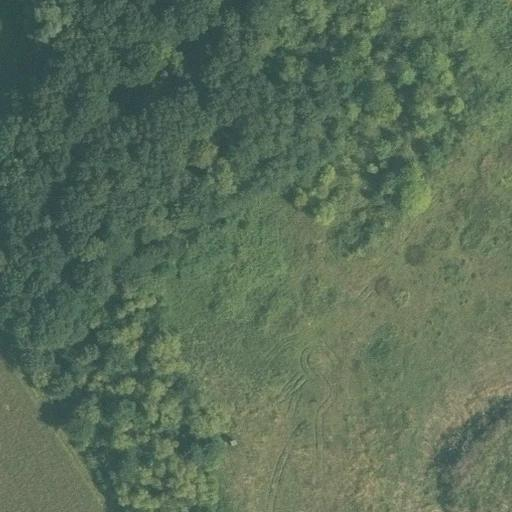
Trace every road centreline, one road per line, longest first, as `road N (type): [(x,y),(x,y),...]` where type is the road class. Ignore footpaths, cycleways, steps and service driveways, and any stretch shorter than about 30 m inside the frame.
road 1 (track): [(0,332),(113,511)]
road 2 (track): [(73,0),(0,169)]
